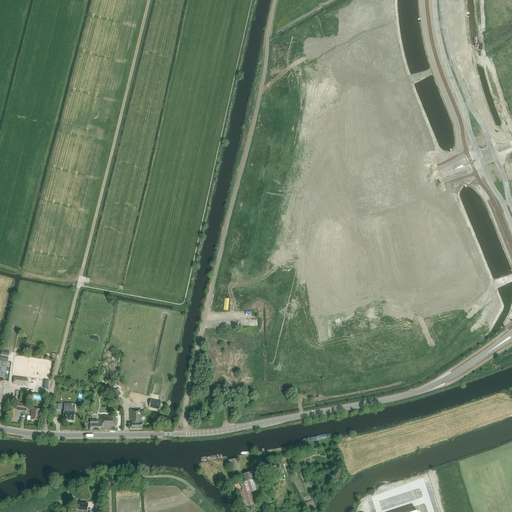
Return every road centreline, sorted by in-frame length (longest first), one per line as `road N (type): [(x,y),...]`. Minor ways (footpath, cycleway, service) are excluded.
road 1 (track): [(184,433),(275,0)]
road 2 (tertiary): [(173,434),(401,396),(481,356)]
road 3 (track): [(149,0),(79,285)]
road 4 (tertiary): [(173,434),(0,428)]
road 5 (unclassified): [(434,0),(441,49),(480,159)]
road 6 (unclassified): [(493,153),(457,73),(442,0)]
road 7 (track): [(79,285),(46,434)]
road 8 (track): [(110,511),(109,478),(168,476),(217,511)]
